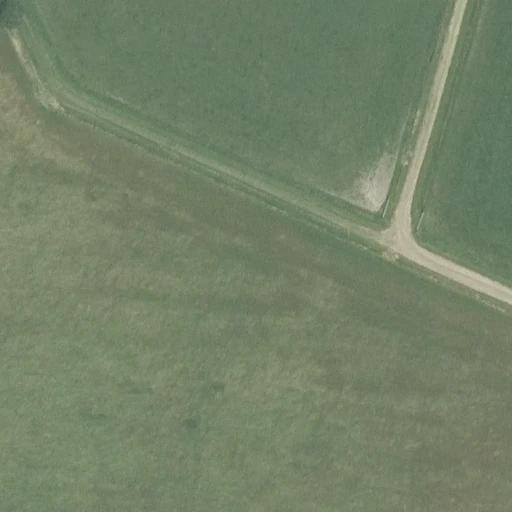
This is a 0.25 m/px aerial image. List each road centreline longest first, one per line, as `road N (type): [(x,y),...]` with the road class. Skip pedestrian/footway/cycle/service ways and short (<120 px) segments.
road 1 (track): [(396,245),(69,100),(39,65),(13,0)]
road 2 (track): [(396,245),(464,0)]
road 3 (track): [(511,296),(396,245)]
